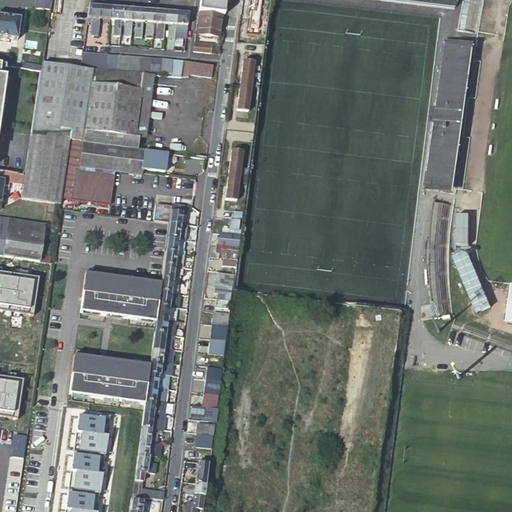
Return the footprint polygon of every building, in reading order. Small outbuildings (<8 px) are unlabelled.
[(50,10),(50,0),(35,0),(35,9),(50,10)] [(200,0),(199,13),(224,17),(226,0),(200,0)] [(379,0),(452,9),(453,0),(379,0)] [(462,0),(462,3),(461,10),(459,18),(457,32),(477,34),(478,28),(478,21),(479,16),(480,10),(481,4),(482,0),(462,0)] [(90,7),(87,24),(92,25),(98,25),(99,21),(100,8),(95,8),(94,7),(90,7)] [(104,8),(100,8),(99,21),(110,22),(111,9),(104,8)] [(111,9),(110,22),(114,22),(120,22),(121,9),(111,9)] [(121,9),(120,22),(125,23),(131,23),(132,10),(121,9)] [(132,10),(131,23),(136,24),(142,24),(143,11),(132,10)] [(143,11),(142,24),(146,24),(153,25),(154,12),(143,11)] [(154,12),(153,25),(158,25),(164,26),(165,13),(154,12)] [(175,26),(176,14),(165,13),(164,26),(169,26),(175,26)] [(187,27),(188,17),(188,15),(176,14),(175,26),(187,27)] [(219,38),(221,17),(200,15),(198,36),(219,38)] [(0,38),(17,41),(20,20),(0,17),(0,38)] [(119,38),(120,22),(114,22),(112,38),(119,38)] [(130,39),(131,23),(125,23),(123,38),(130,39)] [(140,40),(142,24),(136,24),(134,39),(140,40)] [(153,25),(146,24),(144,40),(151,40),(153,25)] [(162,41),(164,26),(158,25),(156,41),(162,41)] [(175,26),(169,26),(167,42),(173,42),(174,39),(175,26)] [(187,27),(175,26),(174,39),(186,40),(187,27)] [(476,46),(445,42),(424,190),(454,194),(476,46)] [(193,53),(207,54),(209,45),(195,43),(193,53)] [(83,54),(80,70),(92,71),(95,55),(83,54)] [(106,56),(95,55),(92,71),(103,72),(106,56)] [(117,57),(106,56),(103,72),(114,72),(117,57)] [(114,72),(124,73),(127,58),(117,57),(114,72)] [(124,73),(135,74),(137,59),(127,58),(124,73)] [(142,75),(146,75),(148,60),(137,59),(135,74),(142,75)] [(146,75),(155,76),(157,76),(160,61),(148,60),(146,75)] [(160,61),(157,76),(168,77),(171,62),(160,61)] [(211,80),(213,68),(208,66),(183,63),(180,79),(189,79),(189,77),(211,80)] [(253,64),(242,63),(238,87),(250,89),(253,64)] [(42,66),(41,73),(35,113),(40,114),(39,121),(73,119),(80,70),(42,66)] [(72,133),(71,142),(83,144),(91,85),(140,91),(142,75),(135,74),(124,73),(114,72),(103,72),(92,71),(80,70),(73,119),(71,133),(72,133)] [(138,139),(138,140),(146,141),(155,76),(146,75),(142,75),(140,91),(134,138),(138,139)] [(137,151),(138,140),(138,139),(134,138),(140,91),(91,85),(83,144),(137,151)] [(250,89),(238,87),(235,112),(247,114),(250,89)] [(32,136),(71,133),(73,119),(39,121),(40,114),(35,113),(32,136)] [(31,136),(25,174),(25,176),(26,176),(25,186),(23,200),(60,206),(71,133),(32,136),(31,136)] [(167,155),(137,151),(83,144),(79,168),(142,177),(143,171),(164,173),(167,155)] [(230,152),(227,176),(238,178),(242,153),(230,152)] [(26,176),(25,176),(0,171),(0,207),(3,190),(8,191),(9,183),(25,186),(26,176)] [(110,207),(114,177),(74,171),(69,201),(110,207)] [(238,178),(227,176),(224,201),(235,203),(238,178)] [(453,204),(433,202),(432,208),(431,215),(430,237),(429,251),(429,271),(430,284),(431,292),(431,300),(434,317),(452,314),(450,296),(449,275),(448,255),(449,241),(449,230),(450,219),(451,213),(453,204)] [(171,208),(169,225),(181,227),(181,226),(183,212),(183,209),(183,207),(172,205),(171,208)] [(153,223),(165,224),(169,225),(171,208),(155,206),(153,223)] [(458,248),(471,248),(473,218),(459,217),(458,248)] [(0,257),(13,260),(19,222),(0,219),(0,257)] [(238,222),(230,221),(229,231),(236,232),(238,222)] [(47,226),(19,222),(13,260),(41,264),(47,226)] [(181,227),(169,225),(167,240),(179,242),(181,227)] [(237,247),(238,239),(218,237),(217,245),(237,247)] [(179,242),(167,240),(165,254),(177,256),(177,252),(178,250),(179,242)] [(235,262),(236,250),(217,247),(215,259),(222,260),(235,262)] [(177,256),(165,254),(163,266),(175,268),(177,256)] [(470,254),(455,260),(476,314),(492,307),(470,254)] [(183,269),(185,257),(177,256),(175,268),(181,269),(183,269)] [(221,268),(234,270),(235,262),(222,260),(221,268)] [(175,268),(163,266),(161,280),(173,282),(175,268)] [(0,418),(16,421),(21,381),(0,378),(0,312),(31,317),(37,279),(0,273),(0,418)] [(159,294),(160,285),(84,274),(81,294),(82,294),(79,313),(155,324),(155,321),(157,307),(159,294)] [(215,286),(231,288),(232,278),(216,276),(215,286)] [(171,296),(173,282),(161,280),(160,285),(159,294),(171,296)] [(231,288),(215,286),(215,287),(206,286),(205,294),(214,295),(213,296),(215,296),(230,298),(231,291),(231,288)] [(169,309),(171,296),(159,294),(157,307),(169,309)] [(177,297),(171,296),(169,309),(176,310),(178,310),(180,297),(177,297)] [(228,312),(229,304),(214,302),(214,310),(228,312)] [(168,323),(169,309),(157,307),(155,321),(168,323)] [(176,310),(169,309),(168,323),(175,323),(176,310)] [(228,316),(212,314),(210,327),(226,329),(228,316)] [(168,323),(155,321),(155,324),(153,335),(166,337),(168,323)] [(175,323),(168,323),(166,337),(172,337),(174,338),(176,324),(175,323)] [(224,343),(226,329),(210,327),(208,341),(224,343)] [(166,337),(153,335),(151,349),(164,351),(165,340),(166,337)] [(222,357),(224,343),(208,341),(208,344),(204,344),(203,352),(207,353),(207,355),(208,355),(222,357)] [(151,349),(149,363),(162,365),(164,351),(151,349)] [(221,365),(222,357),(208,355),(207,363),(221,365)] [(148,376),(149,367),(105,361),(72,356),(70,376),(67,396),(143,406),(144,402),(146,389),(146,383),(148,376)] [(149,367),(148,376),(159,377),(160,378),(162,365),(149,363),(149,367)] [(162,365),(160,378),(165,378),(169,379),(171,366),(168,365),(162,365)] [(219,384),(220,372),(205,370),(204,382),(219,384)] [(159,377),(148,376),(146,383),(146,389),(157,391),(163,391),(167,392),(169,379),(165,378),(160,378),(159,377)] [(219,384),(204,382),(202,395),(204,396),(217,397),(219,384)] [(157,391),(146,389),(144,402),(155,403),(157,391)] [(163,391),(157,391),(155,403),(165,405),(167,392),(163,391)] [(204,396),(202,395),(200,408),(216,411),(217,397),(204,396)] [(335,437),(337,397),(324,396),(322,436),(335,437)] [(155,403),(144,402),(143,406),(142,416),(153,417),(155,403)] [(163,418),(165,405),(155,403),(153,417),(163,418)] [(214,420),(215,411),(202,410),(201,418),(206,419),(214,420)] [(95,511),(109,417),(95,415),(94,419),(77,417),(72,452),(90,454),(89,458),(72,456),(67,490),(84,493),(83,496),(66,494),(63,511),(95,511)] [(153,417),(142,416),(140,430),(151,431),(153,417)] [(153,417),(151,431),(157,432),(161,433),(163,418),(153,417)] [(197,426),(196,437),(212,439),(213,428),(197,426)] [(140,430),(138,443),(149,444),(151,431),(140,430)] [(10,458),(21,459),(25,437),(13,435),(10,458)] [(210,451),(212,440),(190,437),(189,443),(202,445),(202,448),(208,449),(207,451),(210,451)] [(155,445),(149,444),(138,443),(136,456),(147,458),(148,458),(159,459),(161,446),(155,445)] [(148,458),(147,458),(136,456),(131,497),(139,498),(140,490),(143,474),(146,475),(148,458)] [(208,466),(183,462),(182,469),(196,471),(194,485),(205,487),(208,466)] [(203,507),(205,487),(194,485),(192,505),(186,505),(185,511),(195,511),(196,506),(203,507)] [(140,490),(139,498),(143,499),(162,502),(163,501),(149,499),(150,497),(146,496),(147,493),(150,493),(151,492),(140,490)] [(163,501),(163,494),(151,492),(150,493),(147,493),(146,496),(150,497),(149,499),(163,501)] [(139,498),(131,497),(128,511),(141,511),(143,499),(139,498)]
